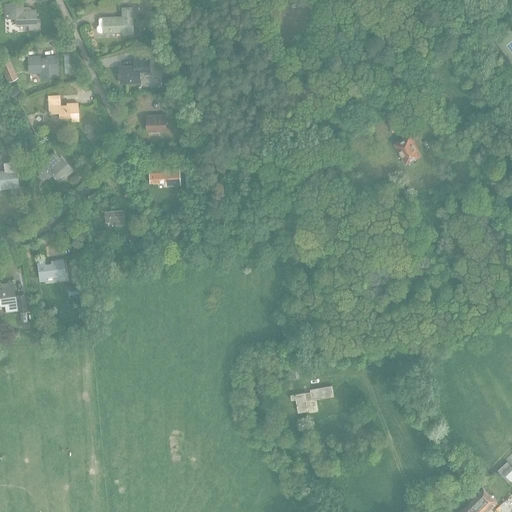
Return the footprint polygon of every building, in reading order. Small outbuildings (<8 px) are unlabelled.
[(29,7),(23,7),(22,2),(9,3),(5,3),(5,12),(9,12),(10,18),(16,18),(16,25),(26,25),(26,30),(40,30),(39,19),(36,19),(36,10),(30,10),(30,9),(29,7)] [(121,34),(132,34),(132,8),(121,8),(121,17),(99,17),(97,19),(98,24),(96,25),(95,27),(96,29),(96,31),(98,32),(121,32),(121,34)] [(48,75),(57,75),(56,55),(50,55),(50,58),(40,58),(40,55),(28,56),(28,72),(38,72),(40,72),(40,73),(48,73),(48,75)] [(134,66),(119,67),(120,82),(140,81),(140,71),(150,71),(149,58),(134,59),(134,66)] [(77,102),(59,103),(59,95),(47,96),(48,110),(58,110),(59,117),(71,116),(71,121),(78,120),(77,102)] [(146,114),(146,131),(167,130),(166,113),(146,114)] [(388,123),(392,130),(403,124),(399,117),(388,123)] [(395,143),(406,162),(420,154),(409,134),(395,143)] [(61,157),(59,158),(54,152),(42,162),(38,162),(37,162),(39,177),(39,176),(46,175),(48,178),(52,174),(56,178),(64,171),(67,174),(72,169),(61,157)] [(0,171),(0,188),(18,187),(15,162),(3,163),(4,172),(0,171)] [(166,184),(176,184),(175,169),(170,169),(170,171),(149,172),(150,182),(166,181),(166,184)] [(115,225),(124,225),(122,210),(104,212),(104,221),(114,221),(115,225)] [(58,275),(65,274),(63,259),(55,260),(56,262),(45,264),(44,261),(37,262),(40,281),(46,280),(45,274),(58,273),(58,275)] [(16,297),(14,297),(11,283),(0,284),(0,303),(6,303),(7,309),(17,307),(18,310),(25,309),(23,295),(16,297)] [(313,408),(312,398),(333,395),(331,384),(310,388),(310,390),(290,394),(291,399),(295,398),(298,411),(313,408)] [(462,470),(457,473),(464,482),(469,478),(462,470)] [(458,511),(483,511),(495,500),(482,486),(467,500),(469,502),(458,511)]
